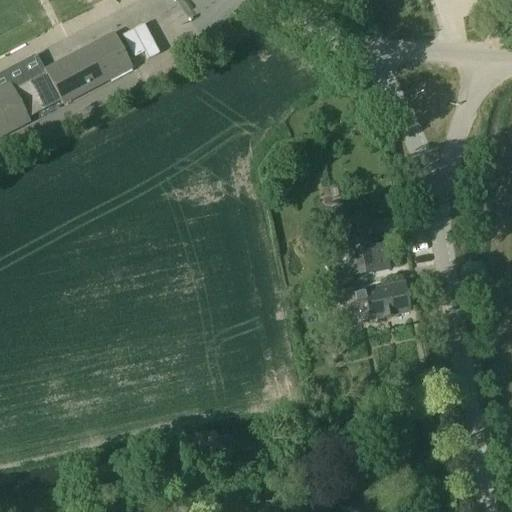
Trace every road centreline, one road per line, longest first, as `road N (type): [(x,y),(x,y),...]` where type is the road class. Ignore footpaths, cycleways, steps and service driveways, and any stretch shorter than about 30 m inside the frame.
road 1 (unclassified): [(481,511),(438,220)]
road 2 (unclassified): [(438,220),(392,85),(342,41)]
road 3 (unclassified): [(438,220),(483,62)]
road 4 (unclassified): [(483,62),(383,55),(342,41)]
